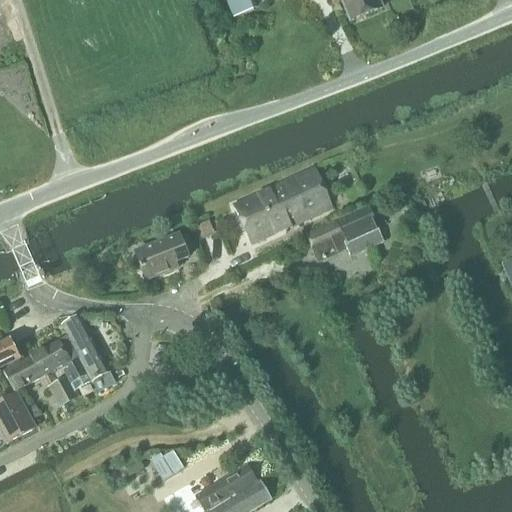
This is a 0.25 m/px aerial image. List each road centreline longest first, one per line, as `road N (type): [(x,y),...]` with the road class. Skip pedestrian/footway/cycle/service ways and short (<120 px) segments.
road 1 (unclassified): [(4,215),(511,15)]
road 2 (unclassified): [(316,511),(207,339),(166,314),(146,312)]
road 3 (unclassified): [(146,312),(124,396),(0,463)]
road 4 (track): [(76,185),(15,0)]
road 5 (unclassified): [(146,312),(70,306),(43,295),(4,215)]
